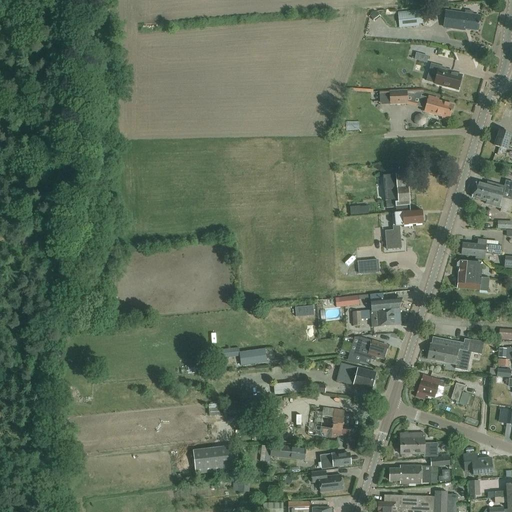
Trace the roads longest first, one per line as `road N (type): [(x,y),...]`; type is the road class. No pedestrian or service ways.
road 1 (secondary): [(392,406),(485,106),(508,73)]
road 2 (residential): [(511,448),(392,406)]
